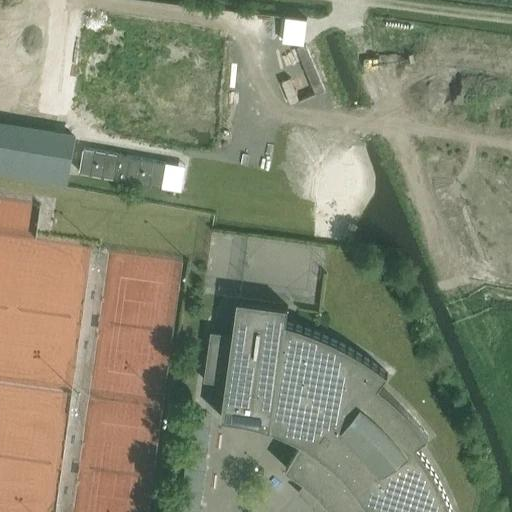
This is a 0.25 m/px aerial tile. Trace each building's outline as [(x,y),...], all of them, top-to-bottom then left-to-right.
[(0,88),(8,89),(10,36),(0,35),(0,88)] [(106,37),(100,79),(144,86),(140,107),(123,105),(119,129),(158,135),(162,111),(157,110),(161,88),(184,92),(191,51),(106,37)] [(74,137),(0,123),(0,171),(66,183),(74,137)] [(163,186),(167,162),(84,147),(80,171),(163,186)] [(285,322),(288,306),(237,299),(232,334),(210,331),(203,380),(226,383),(221,418),(237,420),(254,423),(270,428),(285,322)] [(285,322),(270,428),(285,434),(300,442),(285,468),(296,475),(306,483),(302,488),(313,498),(323,509),(328,505),(333,511),(367,511),(369,511),(452,511),(442,488),(430,466),(416,445),(428,436),(413,418),(396,401),(378,385),(387,373),(364,357),(339,342),(313,331),(285,322)] [(157,415),(159,363),(119,362),(118,391),(133,391),(132,414),(157,415)]
